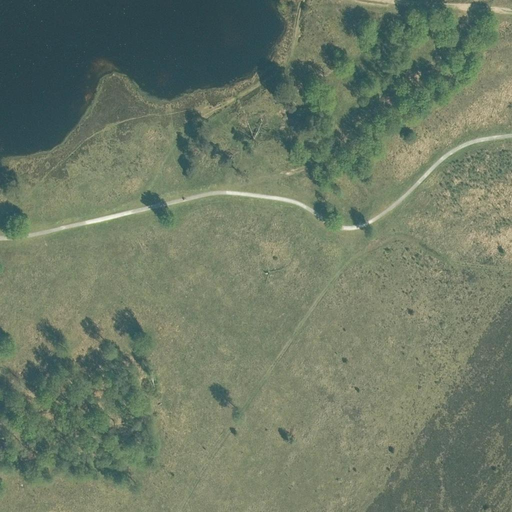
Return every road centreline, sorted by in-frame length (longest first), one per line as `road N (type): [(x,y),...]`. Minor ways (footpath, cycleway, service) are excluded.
road 1 (track): [(511,267),(466,264),(403,236),(337,270),(176,511)]
road 2 (track): [(388,0),(511,12)]
